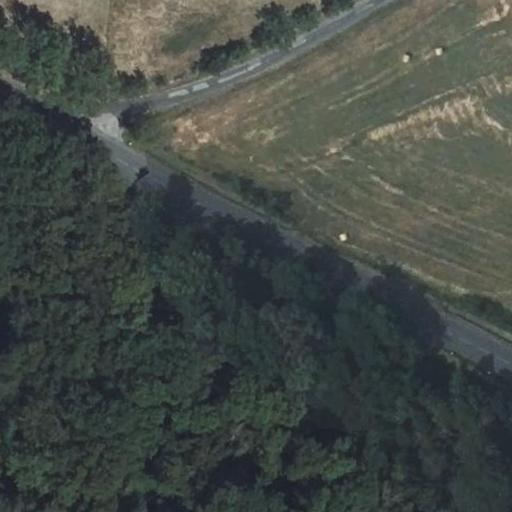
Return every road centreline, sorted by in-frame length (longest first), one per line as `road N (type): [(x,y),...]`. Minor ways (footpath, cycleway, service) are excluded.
road 1 (tertiary): [(511,362),(69,132)]
road 2 (unclassified): [(69,132),(259,65),(378,0)]
